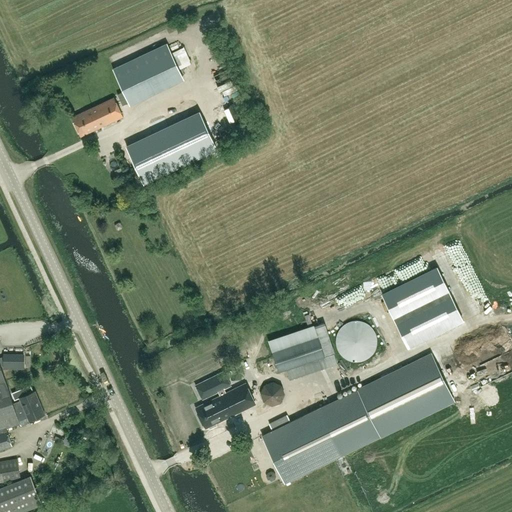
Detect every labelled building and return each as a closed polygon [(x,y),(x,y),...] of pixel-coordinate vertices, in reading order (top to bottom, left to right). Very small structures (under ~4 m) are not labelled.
[(185,81),(170,41),(114,61),(128,101),(185,81)] [(80,136),(123,116),(114,97),(72,117),(80,136)] [(210,140),(193,103),(120,137),(137,174),(210,140)] [(159,108),(161,113),(171,110),(169,104),(159,108)] [(138,227),(143,225),(137,213),(132,215),(138,227)] [(437,267),(382,293),(409,347),(463,321),(437,267)] [(374,351),(375,348),(377,345),(377,341),(377,338),(376,334),(375,331),(373,328),(370,325),(367,323),(364,322),(361,320),(357,320),(354,320),(350,321),(347,322),(344,324),(341,326),(339,329),(337,332),(336,335),(335,339),(335,342),(336,346),(337,349),(339,352),(341,355),(343,357),(346,359),(350,360),(353,361),(357,361),(360,361),(363,360),(367,359),(369,357),(372,354),(374,351)] [(281,366),(326,353),(321,334),(275,347),(281,366)] [(356,389),(320,407),(343,454),(379,437),(379,436),(453,399),(431,354),(357,390),(356,389)] [(0,449),(12,446),(7,430),(6,428),(19,424),(18,421),(27,417),(29,421),(44,414),(35,391),(19,398),(20,400),(13,404),(6,382),(1,366),(3,365),(3,362),(24,362),(24,356),(3,356),(0,357),(0,449)] [(259,358),(241,362),(242,369),(236,371),(238,381),(263,375),(259,358)] [(18,373),(12,374),(13,382),(20,381),(18,373)] [(197,412),(206,432),(261,412),(253,392),(236,398),(230,379),(197,391),(203,406),(210,403),(211,406),(197,412)] [(320,407),(262,435),(285,483),(343,454),(320,407)] [(0,481),(20,478),(17,458),(0,461),(0,481)] [(0,487),(0,511),(20,511),(42,504),(31,475),(0,487)]
